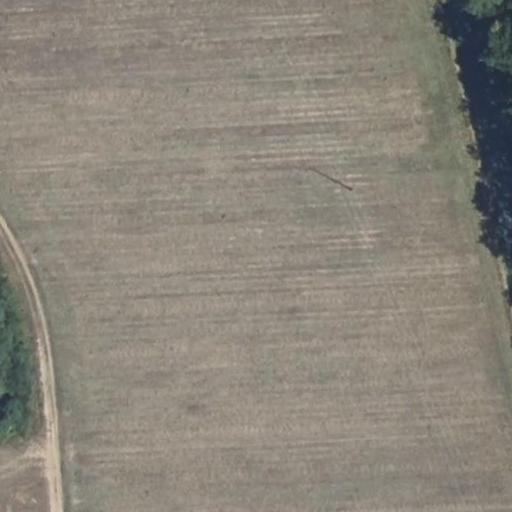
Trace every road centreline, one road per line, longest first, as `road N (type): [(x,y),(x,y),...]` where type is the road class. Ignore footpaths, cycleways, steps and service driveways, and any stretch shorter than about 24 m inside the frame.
road 1 (track): [(0,232),(40,329),(60,511)]
road 2 (tertiary): [(511,231),(459,0)]
